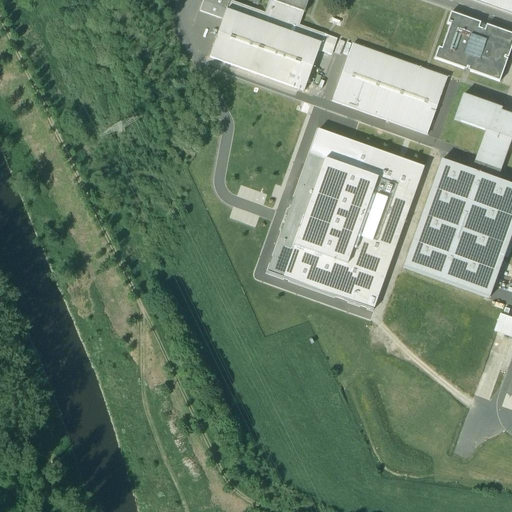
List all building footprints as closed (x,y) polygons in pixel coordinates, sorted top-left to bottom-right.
[(308,0),(266,0),(269,1),(265,14),(230,2),(210,58),(304,92),(314,63),(324,35),(299,26),(303,13),(304,13),(308,0)] [(344,17),(333,13),(329,22),(341,26),(344,17)] [(480,24),(451,13),(447,25),(451,26),(451,28),(449,28),(442,48),(443,48),(443,50),(438,48),(434,60),(464,70),(465,68),(470,70),(470,72),(499,83),(503,72),(499,70),(499,68),(501,69),(508,48),(507,48),(507,46),(511,48),(511,47),(511,35),(486,26),(484,31),(478,29),(480,24)] [(351,45),(346,43),(342,54),(347,56),(351,45)] [(447,79),(352,45),(332,102),(427,135),(447,79)] [(319,65),(314,63),(304,92),(309,94),(319,65)] [(224,80),(221,90),(226,91),(229,81),(224,80)] [(232,83),(229,92),(239,96),(243,86),(232,83)] [(511,115),(511,116),(500,112),(501,110),(463,96),(454,120),(486,131),(471,172),(441,161),(403,268),(489,299),(491,293),(511,233),(511,186),(497,181),(511,140),(511,115)] [(284,122),(290,104),(270,97),(263,116),(284,122)] [(511,337),(511,316),(501,313),(494,331),(511,337)]
